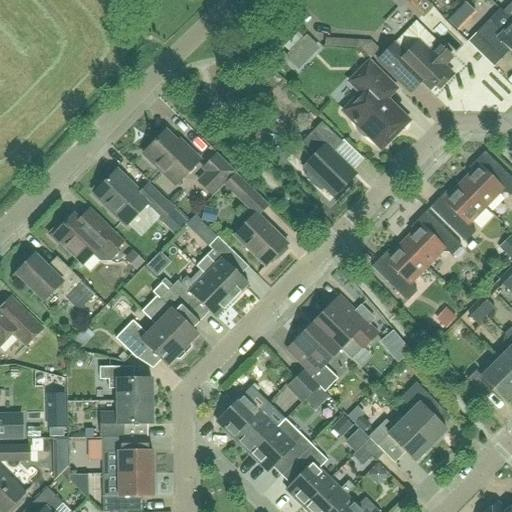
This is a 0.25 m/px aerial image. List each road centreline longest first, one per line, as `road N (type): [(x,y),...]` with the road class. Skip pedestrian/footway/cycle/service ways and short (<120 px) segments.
road 1 (residential): [(507,137),(498,129),(443,134),(182,396),(184,450)]
road 2 (unclassified): [(0,233),(236,0)]
